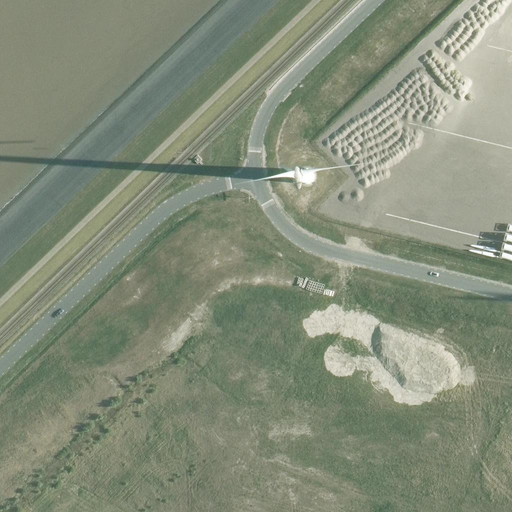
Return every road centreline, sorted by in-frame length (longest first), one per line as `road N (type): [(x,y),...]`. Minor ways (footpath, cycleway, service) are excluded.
road 1 (tertiary): [(0,368),(167,209),(209,187),(256,177)]
road 2 (unclassified): [(511,294),(312,246),(275,216),(256,177)]
road 3 (tertiary): [(256,177),(253,155),(266,108),(374,0)]
